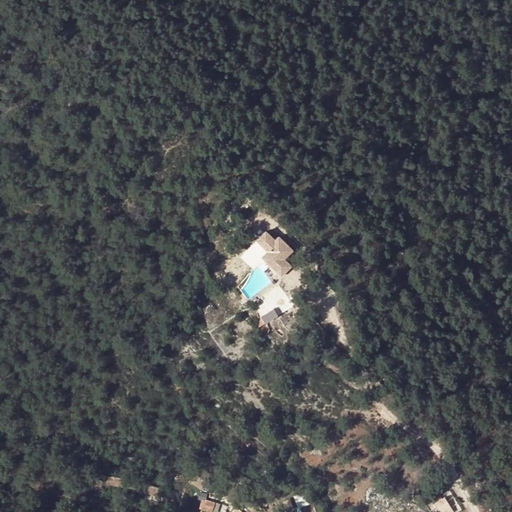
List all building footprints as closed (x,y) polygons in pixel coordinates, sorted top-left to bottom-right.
[(278,243),(269,234),(260,243),(271,254),(265,260),(283,279),(293,270),(286,262),(295,254),(281,239),(278,243)] [(286,319),(299,314),(297,308),(284,314),(286,319)] [(183,444),(173,465),(184,471),(196,449),(183,444)] [(126,475),(122,481),(153,496),(156,490),(126,475)] [(66,489),(69,495),(109,483),(108,477),(66,489)] [(179,489),(175,495),(206,511),(209,505),(179,489)] [(309,490),(297,491),(298,506),(310,505),(309,490)] [(35,502),(37,510),(63,502),(61,495),(35,502)] [(450,511),(443,500),(433,507),(435,511),(450,511)] [(221,503),(220,508),(231,511),(236,511),(238,508),(221,503)]
